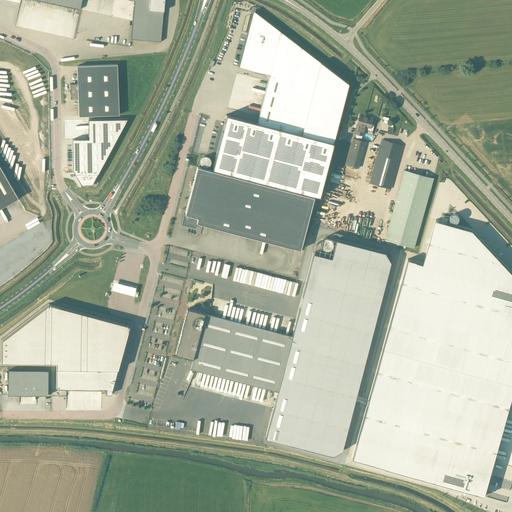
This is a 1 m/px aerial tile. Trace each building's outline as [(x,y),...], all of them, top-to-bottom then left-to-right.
[(39,0),(80,9),(82,0),(131,0),(134,1),(131,39),(161,41),(164,0),(39,0)] [(226,114),(212,168),(318,196),(348,83),(253,10),(238,67),(269,75),(257,122),(226,114)] [(78,83),(70,84),(70,99),(78,98),(79,116),(119,115),(117,64),(77,66),(78,83)] [(363,132),(367,133),(368,127),(370,128),(373,118),(367,116),(366,118),(359,115),(356,126),(357,126),(355,134),(362,136),(363,132)] [(89,139),(72,139),(73,170),(82,185),(92,185),(127,120),(89,120),(89,139)] [(345,164),(345,165),(358,168),(365,142),(352,139),(345,164)] [(390,189),(402,146),(381,140),(369,183),(390,189)] [(0,166),(0,207),(18,197),(0,166)] [(184,214),(181,224),(195,227),(196,222),(300,249),(301,244),(314,197),(197,166),(185,214),(184,214)] [(404,170),(385,240),(414,248),(433,178),(404,170)] [(448,217),(447,223),(458,224),(460,215),(451,213),(451,217),(448,217)] [(407,259),(382,348),(511,384),(511,271),(473,230),(444,222),(445,217),(437,214),(436,220),(423,263),(407,259)] [(313,254),(292,336),(212,315),(187,308),(175,354),(193,359),(190,369),(197,371),(278,392),(265,439),(332,457),(341,451),(390,262),(385,253),(336,240),(331,258),(313,254)] [(290,284),(291,280),(231,265),(231,268),(233,268),(233,271),(236,271),(235,274),(239,275),(234,276),(233,280),(271,289),(276,290),(278,290),(278,288),(281,288),(279,287),(280,285),(284,284),(285,285),(290,284)] [(135,287),(114,282),(112,290),(133,295),(135,287)] [(1,340),(1,362),(56,362),(56,388),(106,389),(106,394),(111,394),(129,325),(48,304),(1,340)] [(511,384),(382,348),(352,458),(485,496),(511,399),(511,384)] [(8,370),(8,395),(48,395),(48,370),(8,370)] [(66,389),(66,408),(69,408),(69,405),(70,405),(70,399),(70,392),(76,392),(76,389),(66,389)]
